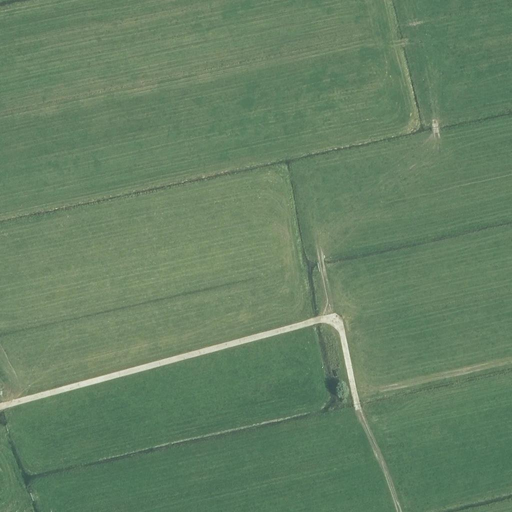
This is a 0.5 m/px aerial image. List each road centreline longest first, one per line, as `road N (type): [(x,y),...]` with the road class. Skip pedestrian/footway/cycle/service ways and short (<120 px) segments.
road 1 (track): [(0,408),(311,321)]
road 2 (track): [(333,317),(316,228),(433,158),(435,124)]
road 3 (track): [(399,511),(358,412),(333,317)]
